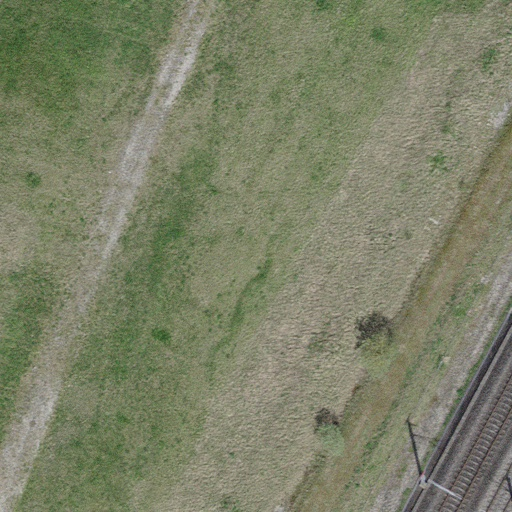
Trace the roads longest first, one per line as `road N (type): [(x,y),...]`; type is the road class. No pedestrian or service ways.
road 1 (track): [(208,0),(148,128),(0,510)]
road 2 (track): [(320,511),(511,164)]
